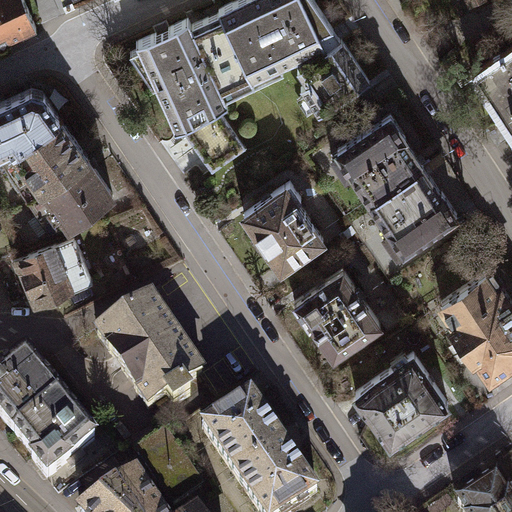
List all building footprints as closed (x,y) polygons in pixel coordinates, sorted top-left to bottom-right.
[(0,0),(0,42),(36,26),(24,0),(0,0)] [(220,11),(191,23),(221,88),(248,76),(252,85),(272,75),(267,65),(277,60),(280,66),(297,58),(300,64),(297,67),(306,81),(300,86),(318,112),(369,80),(315,0),(233,0),(218,7),(220,11)] [(155,31),(137,40),(140,47),(130,51),(152,84),(156,84),(176,126),(180,125),(218,107),(228,102),(221,88),(191,23),(189,17),(169,26),(173,33),(159,40),(155,31)] [(511,44),(473,70),(511,128),(511,44)] [(0,147),(10,142),(14,148),(60,117),(42,90),(31,88),(0,101),(0,147)] [(180,125),(212,170),(245,147),(218,107),(180,125)] [(406,135),(391,112),(330,152),(344,173),(351,169),(370,197),(421,163),(403,136),(406,135)] [(0,157),(0,160),(27,199),(88,158),(60,117),(14,148),(0,157)] [(88,158),(27,199),(49,232),(68,224),(113,195),(88,158)] [(439,191),(421,163),(370,197),(388,225),(382,229),(397,252),(457,212),(441,189),(439,191)] [(291,180),(243,211),(281,267),(322,239),(296,200),(302,196),(291,180)] [(76,233),(13,259),(15,266),(21,264),(37,304),(95,280),(76,233)] [(382,323),(343,266),(294,299),(333,356),(382,323)] [(503,281),(493,266),(440,300),(453,319),(451,321),(472,354),(476,352),(489,373),(511,358),(511,299),(501,283),(503,281)] [(151,298),(97,335),(148,409),(166,396),(173,406),(190,395),(183,385),(203,372),(151,298)] [(448,402),(413,351),(355,390),(390,441),(448,402)] [(60,397),(27,354),(0,375),(0,414),(14,433),(60,397)] [(201,428),(235,477),(284,443),(250,394),(201,428)] [(95,441),(60,397),(14,433),(33,457),(31,459),(47,479),(95,441)] [(140,451),(160,479),(186,460),(167,433),(140,451)] [(235,477),(259,511),(288,511),(318,492),(284,443),(235,477)] [(186,460),(160,479),(177,504),(204,485),(186,460)] [(81,511),(160,511),(134,474),(81,511)] [(496,477),(458,503),(464,511),(511,511),(511,494),(510,492),(507,493),(496,477)]
